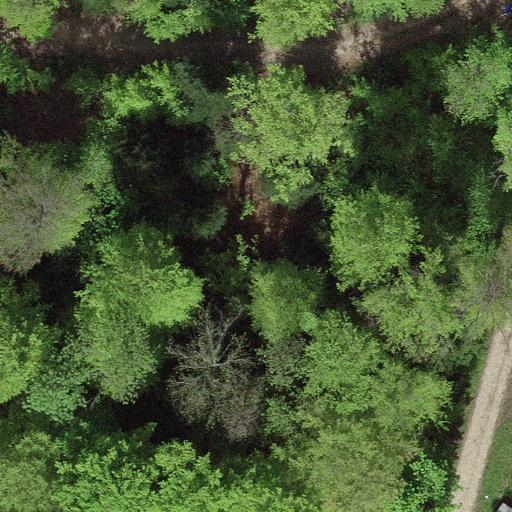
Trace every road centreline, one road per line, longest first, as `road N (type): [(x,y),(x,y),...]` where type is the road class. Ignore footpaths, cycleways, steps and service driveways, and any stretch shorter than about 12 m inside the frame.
road 1 (track): [(496,0),(428,33),(351,49),(0,40)]
road 2 (track): [(511,303),(451,511)]
